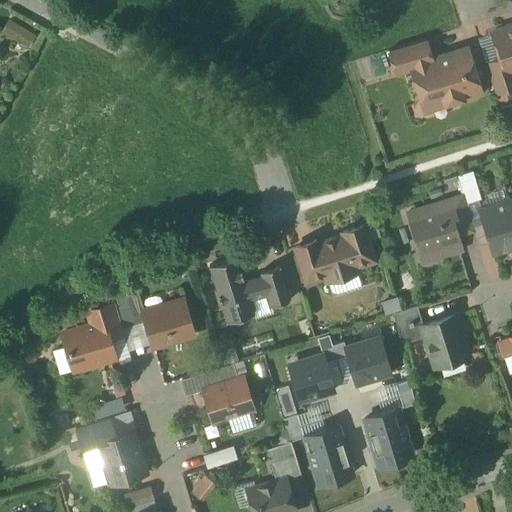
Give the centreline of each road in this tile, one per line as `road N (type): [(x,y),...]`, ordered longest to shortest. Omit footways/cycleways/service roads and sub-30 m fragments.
road 1 (residential): [(27,0),(238,112),(265,153),(278,215)]
road 2 (residential): [(381,511),(511,471)]
road 3 (unknown): [(362,511),(325,387)]
